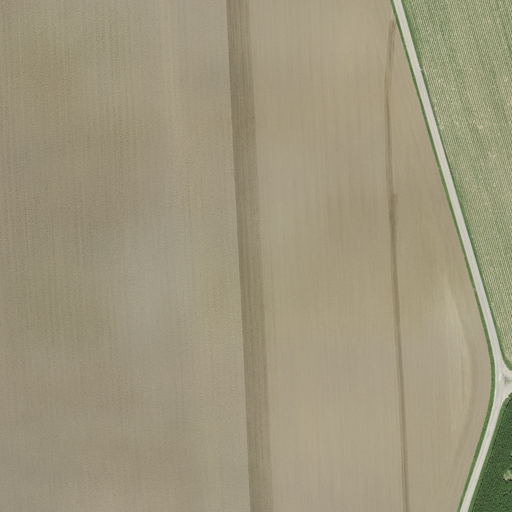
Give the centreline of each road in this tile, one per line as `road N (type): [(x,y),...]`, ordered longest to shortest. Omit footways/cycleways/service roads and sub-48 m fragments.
road 1 (track): [(511,385),(403,0)]
road 2 (track): [(511,385),(468,511)]
